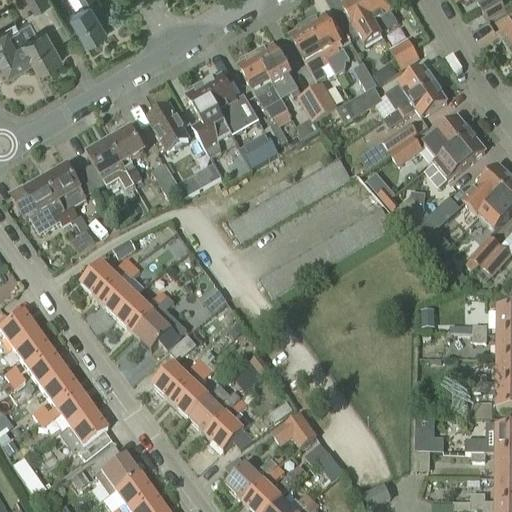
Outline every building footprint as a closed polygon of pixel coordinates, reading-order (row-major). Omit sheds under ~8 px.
[(8,0),(0,0),(0,12),(2,15),(13,7),(8,0)] [(46,0),(26,0),(32,10),(47,2),(46,0)] [(80,0),(84,6),(71,13),(87,41),(113,26),(97,0),(80,0)] [(379,38),(357,0),(355,0),(355,1),(354,0),(345,0),(342,2),(341,5),(343,8),(340,9),(363,50),(380,40),(379,38)] [(380,0),(357,0),(379,38),(397,28),(380,0)] [(461,0),(464,4),(472,0),(477,0),(479,3),(475,5),(486,25),(505,15),(496,0),(484,0),(483,0),(461,0)] [(29,20),(16,27),(17,28),(24,40),(23,41),(33,58),(39,68),(48,63),(51,64),(58,60),(59,57),(60,56),(52,42),(45,30),(47,28),(60,21),(47,2),(32,10),(25,14),(29,20)] [(345,66),(349,64),(323,19),(306,29),(328,67),(335,80),(344,75),(345,66)] [(6,32),(0,34),(0,59),(7,73),(33,58),(23,41),(24,40),(17,28),(7,34),(6,32)] [(306,29),(288,39),(309,74),(316,86),(325,81),(320,71),(328,67),(306,29)] [(511,29),(497,40),(509,56),(511,53),(511,29)] [(406,44),(390,53),(400,71),(417,61),(406,44)] [(257,58),(254,60),(279,102),(289,96),(291,99),(298,95),(290,81),(271,50),(269,51),(268,48),(264,48),(257,52),(256,55),(257,58)] [(254,60),(237,70),(256,102),(257,101),(270,122),(285,113),(283,109),(279,102),(254,60)] [(398,89),(383,99),(394,115),(434,89),(423,72),(398,89)] [(379,74),(369,79),(375,90),(385,84),(379,74)] [(205,87),(202,89),(226,132),(227,131),(230,137),(231,139),(247,130),(248,129),(244,122),(233,104),(220,80),(219,79),(217,80),(215,78),(212,77),(204,81),(203,85),(205,87)] [(369,78),(358,84),(365,96),(372,91),(375,90),(369,79),(369,78)] [(188,97),(185,99),(185,100),(199,123),(200,125),(191,130),(209,160),(211,163),(222,157),(221,154),(219,144),(230,137),(227,131),(226,132),(202,89),(200,90),(198,88),(195,87),(187,91),(186,95),(188,97)] [(321,88),(310,95),(324,119),(336,112),(321,88)] [(394,115),(382,123),(388,131),(414,114),(420,122),(445,105),(434,89),(394,115)] [(365,96),(336,114),(344,127),(380,104),(372,91),(365,96)] [(310,95),(297,103),(311,127),(324,119),(310,95)] [(151,121),(147,123),(167,156),(187,144),(168,111),(164,113),(162,110),(149,118),(151,121)] [(284,124),(291,135),(304,127),(297,116),(284,124)] [(457,121),(423,147),(437,165),(470,138),(457,121)] [(273,124),(262,131),(266,139),(272,149),(273,152),(285,145),(273,124)] [(392,138),(381,146),(388,156),(399,149),(415,138),(408,128),(392,138)] [(129,134),(108,146),(133,188),(140,184),(134,173),(129,164),(143,156),(129,134)] [(470,138),(437,165),(433,167),(447,184),(484,155),(470,138)] [(266,139),(240,154),(246,164),(251,173),(252,174),(277,159),(276,158),(273,152),(272,149),(266,139)] [(412,142),(389,158),(397,169),(420,153),(412,142)] [(92,168),(83,174),(96,195),(106,189),(106,190),(107,192),(120,184),(124,192),(126,195),(134,190),(133,188),(108,146),(99,151),(96,147),(86,153),(88,158),(86,159),(92,168)] [(349,182),(337,162),(326,168),(338,188),(349,182)] [(179,197),(163,169),(161,167),(149,174),(167,204),(179,197)] [(338,188),(326,168),(315,175),(327,194),(338,188)] [(179,197),(180,197),(183,203),(189,200),(220,182),(219,180),(213,169),(175,190),(179,197)] [(511,183),(497,169),(463,206),(478,220),(511,185),(511,183)] [(66,171),(45,183),(69,226),(76,222),(71,212),(86,204),(84,201),(96,195),(83,174),(72,180),(66,171)] [(327,194),(315,175),(305,181),(316,201),(327,194)] [(316,201),(305,181),(302,182),(294,187),(305,207),(316,201)] [(26,191),(13,199),(27,223),(32,220),(41,235),(58,224),(62,230),(69,226),(45,183),(40,186),(38,184),(35,183),(31,183),(28,184),(26,187),(26,191)] [(511,185),(478,220),(495,236),(509,221),(508,221),(511,216),(511,185)] [(305,207),(294,187),(283,194),(294,214),(305,207)] [(384,192),(377,198),(385,207),(392,201),(384,192)] [(294,214),(283,194),(272,200),(283,220),(294,214)] [(283,220),(272,200),(261,207),(273,227),(283,220)] [(392,201),(385,207),(392,216),(390,217),(408,238),(426,221),(427,220),(410,200),(400,210),(392,201)] [(427,220),(426,221),(436,232),(459,212),(448,201),(428,219),(427,220)] [(273,227),(261,207),(250,213),(262,233),(273,227)] [(141,230),(158,221),(152,211),(136,220),(141,230)] [(391,231),(380,211),(368,218),(379,238),(391,231)] [(262,233),(250,213),(249,214),(240,219),(239,220),(251,239),(262,233)] [(104,243),(120,237),(112,216),(96,222),(104,243)] [(379,238),(368,218),(357,225),(369,244),(379,238)] [(239,220),(228,226),(240,246),(251,239),(239,220)] [(369,244),(357,225),(346,231),(358,250),(369,244)] [(358,250),(346,231),(336,238),(347,257),(358,250)] [(347,257),(336,238),(325,244),(336,263),(347,257)] [(480,270),(498,249),(489,241),(465,268),(472,274),(478,268),(480,270)] [(127,242),(109,252),(116,263),(134,253),(127,242)] [(336,263),(325,244),(314,250),(325,270),(336,263)] [(510,258),(509,258),(500,250),(498,249),(480,270),(491,279),(510,258)] [(325,270),(314,250),(303,257),(314,276),(325,270)] [(314,276),(303,257),(292,263),(304,283),(314,276)] [(99,267),(79,289),(97,306),(117,284),(124,277),(131,283),(140,274),(126,261),(110,277),(99,267)] [(304,283),(292,263),(281,270),(293,289),(304,283)] [(196,289),(217,277),(210,266),(189,278),(196,289)] [(293,289),(281,270),(271,276),(282,295),(293,289)] [(271,276),(260,282),(271,302),(282,295),(271,276)] [(117,284),(97,306),(115,322),(135,301),(117,284)] [(152,306),(158,312),(167,302),(161,296),(152,306)] [(135,301),(115,322),(132,339),(153,318),(135,301)] [(158,312),(153,318),(132,339),(150,356),(158,347),(167,356),(186,336),(166,316),(174,308),(168,302),(158,312)] [(511,312),(497,313),(497,338),(511,338),(511,312)] [(431,313),(419,314),(420,331),(432,331),(431,313)] [(2,319),(0,320),(0,339),(10,354),(34,337),(20,317),(7,326),(2,319)] [(238,328),(228,336),(233,342),(243,335),(238,328)] [(436,329),(436,337),(445,337),(485,338),(485,330),(436,329)] [(34,337),(10,354),(24,374),(48,356),(34,337)] [(485,338),(445,337),(445,345),(485,346),(485,338)] [(511,338),(497,338),(496,363),(511,363),(511,338)] [(187,339),(167,356),(177,367),(196,350),(187,339)] [(24,374),(17,379),(7,386),(12,393),(22,385),(24,388),(31,383),(38,393),(62,376),(48,356),(24,374)] [(172,369),(152,390),(170,407),(205,370),(217,359),(215,357),(204,369),(201,366),(199,364),(184,379),(172,369)] [(205,370),(170,407),(187,423),(207,402),(224,386),(213,375),(223,365),(217,359),(205,370)] [(271,377),(259,360),(248,368),(260,385),(271,377)] [(511,363),(496,363),(496,388),(511,388),(511,363)] [(12,372),(2,379),(7,386),(17,379),(12,372)] [(62,376),(38,393),(53,413),(77,396),(62,376)] [(470,379),(470,388),(472,388),(484,388),(484,379),(472,379),(470,379)] [(472,388),(472,395),(484,395),(484,399),(496,399),(496,413),(511,413),(511,388),(496,388),(484,388),(472,388)] [(46,418),(35,425),(40,432),(58,420),(67,433),(91,415),(77,396),(53,413),(46,418)] [(207,402),(187,423),(204,440),(240,404),(233,397),(218,413),(207,402)] [(240,404),(204,440),(222,457),(242,436),(231,425),(246,409),(240,404)] [(274,426),(292,414),(286,406),(269,418),(274,426)] [(461,407),(461,421),(491,422),(491,407),(461,407)] [(41,411),(30,418),(35,425),(46,418),(41,411)] [(91,415),(67,433),(59,438),(73,458),(78,455),(85,465),(109,447),(102,437),(105,435),(91,415)] [(305,451),(321,439),(304,415),(276,435),(285,446),(296,438),(305,451)] [(3,419),(0,420),(0,439),(12,431),(3,419)] [(470,445),(470,452),(471,452),(471,457),(484,457),(484,452),(495,452),(495,457),(511,457),(511,432),(495,432),(495,445),(470,445)] [(9,446),(4,439),(0,441),(0,449),(1,451),(4,450),(9,446)] [(427,455),(427,457),(441,457),(442,442),(432,442),(415,442),(415,454),(427,455)] [(15,455),(9,446),(4,450),(1,451),(7,460),(15,455)] [(305,462),(313,471),(316,468),(328,458),(320,449),(305,462)] [(112,452),(88,469),(96,481),(94,482),(99,489),(107,501),(113,497),(137,480),(123,460),(120,462),(112,452)] [(471,457),(471,465),(484,465),(484,457),(471,457)] [(511,457),(495,457),(495,482),(511,482),(511,457)] [(19,462),(6,470),(28,503),(40,494),(19,462)] [(244,469),(224,490),(242,507),(262,486),(244,469)] [(277,471),(268,480),(262,486),(242,507),(246,511),(270,511),(280,503),(268,492),(283,477),(277,471)] [(281,487),(288,495),(299,485),(292,477),(281,487)] [(133,511),(152,500),(137,480),(113,497),(123,511),(133,511)] [(495,506),(495,507),(511,507),(511,482),(495,482),(495,506)] [(383,491),(363,501),(368,511),(369,511),(389,503),(383,491)] [(305,498),(297,507),(301,511),(304,511),(312,504),(305,498)] [(160,511),(152,500),(133,511),(160,511)] [(289,511),(280,503),(270,511),(289,511)]
